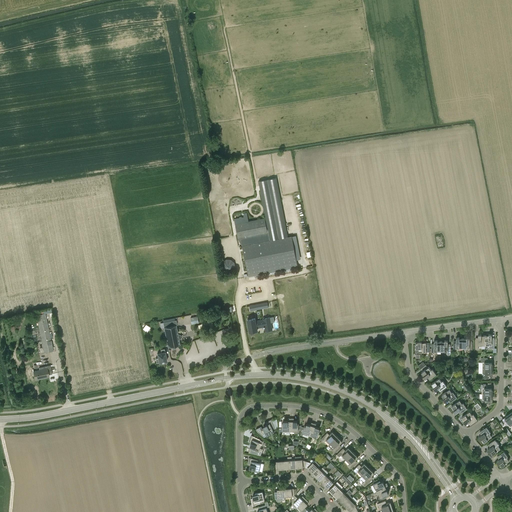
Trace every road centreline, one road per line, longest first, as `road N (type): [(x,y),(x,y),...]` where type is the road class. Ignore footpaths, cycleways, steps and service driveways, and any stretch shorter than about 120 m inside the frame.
road 1 (residential): [(404,511),(400,480),(352,432),(294,405),(252,407),(240,416),(239,481)]
road 2 (secondary): [(458,498),(416,441),(355,396),(291,376),(221,379)]
road 3 (secondary): [(0,419),(221,379)]
road 4 (residential): [(466,436),(500,407),(500,319)]
road 5 (residential): [(275,351),(403,332)]
road 6 (residential): [(466,436),(410,374),(403,332)]
